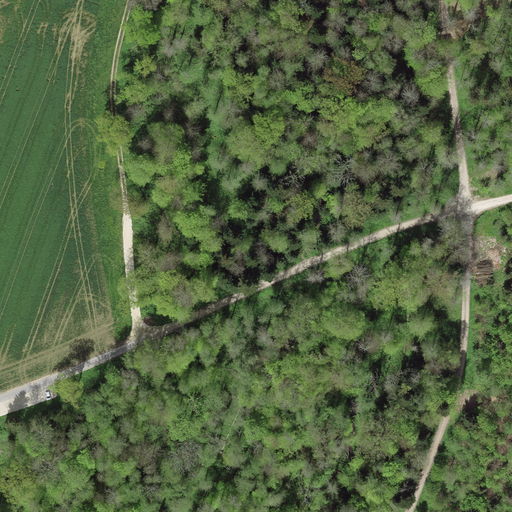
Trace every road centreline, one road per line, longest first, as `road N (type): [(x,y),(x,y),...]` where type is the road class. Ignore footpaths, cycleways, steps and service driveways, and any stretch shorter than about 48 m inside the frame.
road 1 (track): [(443,0),(474,206),(459,374),(410,511)]
road 2 (track): [(48,378),(384,231),(511,197)]
road 3 (track): [(129,0),(115,68),(117,137),(139,339)]
